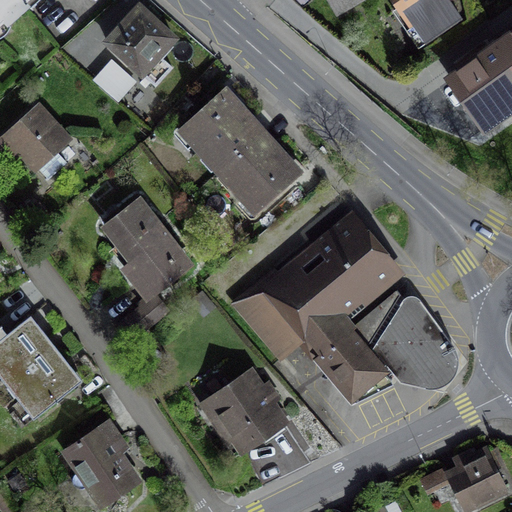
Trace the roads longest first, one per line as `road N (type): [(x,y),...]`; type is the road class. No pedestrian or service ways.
road 1 (residential): [(0,221),(213,511)]
road 2 (primary): [(199,0),(432,206)]
road 3 (residential): [(271,511),(511,383)]
road 4 (primary): [(432,206),(491,317)]
